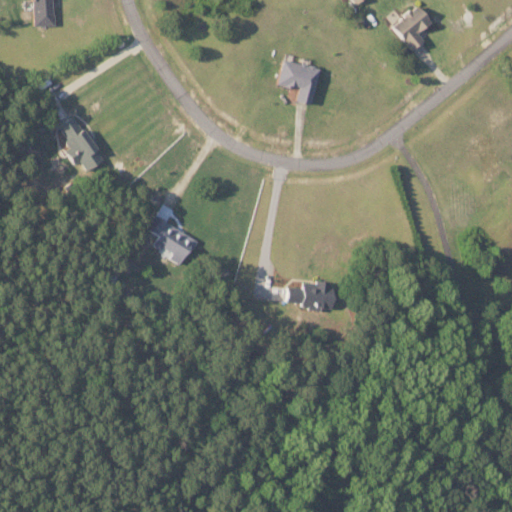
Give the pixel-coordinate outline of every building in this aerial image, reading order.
[(32,0),(33,26),(53,25),(52,0),(32,0)] [(423,41),(417,33),(431,22),(417,5),(391,26),(411,51),(423,41)] [(319,68),(283,59),(277,84),(298,89),(295,101),(310,104),(319,68)] [(57,124),(70,145),(64,149),(74,165),(81,161),(85,167),(101,157),(74,113),(57,124)] [(195,237),(153,214),(145,228),(157,235),(152,243),(170,253),(168,257),(180,264),(195,237)] [(285,304),(320,306),(329,307),(331,280),(314,279),(313,285),(286,283),(285,304)]
